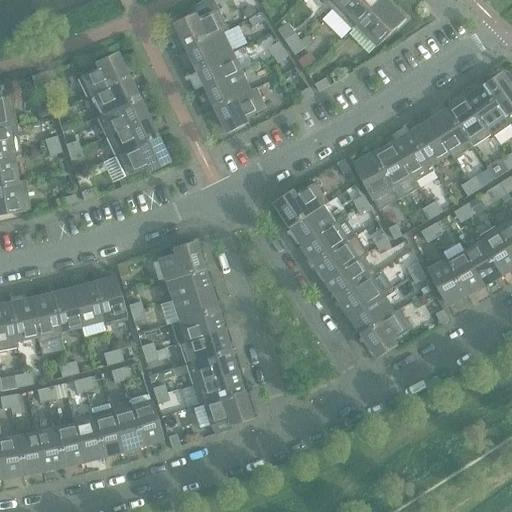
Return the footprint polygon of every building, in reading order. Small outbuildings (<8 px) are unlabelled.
[(224,34),(229,31),(214,0),(206,0),(192,9),(195,15),(177,24),(189,50),(224,33),(224,34)] [(323,0),(333,10),(342,0),(323,0)] [(360,27),(386,2),(384,0),(342,0),(333,10),(355,32),(360,27)] [(379,46),(405,21),(386,2),(360,27),(379,46)] [(264,21),(260,14),(259,14),(249,21),(254,28),(264,21)] [(301,41),(289,24),(278,31),(290,49),(301,41)] [(233,52),(224,34),(190,50),(199,69),(233,52)] [(295,56),(305,48),(301,41),(290,49),(295,56)] [(273,57),(284,50),(279,43),(268,50),(273,57)] [(278,64),(289,57),(284,50),(273,57),(278,64)] [(243,72),(233,52),(199,69),(208,88),(208,89),(243,72)] [(318,65),(311,53),(299,61),(306,73),(318,65)] [(127,81),(114,54),(95,63),(98,69),(77,79),(87,100),(92,97),(127,81)] [(57,79),(55,70),(42,74),(45,83),(57,79)] [(252,91),(243,72),(208,89),(217,107),(252,91)] [(45,83),(42,74),(31,78),(34,86),(45,83)] [(511,113),(511,87),(502,74),(485,86),(507,117),(511,113)] [(330,87),(326,79),(315,85),(319,93),(330,87)] [(135,99),(127,81),(92,97),(101,115),(135,99)] [(511,124),(507,117),(485,86),(468,98),(492,134),(492,135),(494,137),(511,124)] [(246,119),(267,109),(257,88),(252,91),(217,107),(230,133),(249,124),(246,119)] [(314,96),(310,88),(299,95),(303,102),(314,96)] [(0,127),(16,125),(11,96),(0,97),(0,127)] [(492,134),(468,98),(449,110),(473,147),(492,135),(492,134)] [(145,119),(136,99),(135,99),(101,115),(96,118),(105,138),(145,119)] [(50,117),(48,110),(47,105),(35,109),(38,120),(50,117)] [(70,117),(67,108),(55,112),(57,120),(70,117)] [(473,147),(449,110),(431,123),(451,155),(454,160),(473,147)] [(154,138),(145,119),(105,138),(115,157),(154,138)] [(451,155),(431,123),(413,133),(433,166),(451,155)] [(21,154),(16,125),(0,127),(0,157),(13,155),(21,154)] [(436,171),(433,166),(413,133),(393,145),(412,178),(415,183),(436,171)] [(59,145),(57,137),(44,141),(47,149),(59,145)] [(167,164),(154,138),(115,157),(125,178),(145,167),(148,173),(167,164)] [(80,150),(78,142),(65,146),(68,154),(80,150)] [(62,153),(59,145),(47,149),(50,157),(62,153)] [(412,178),(393,145),(375,155),(394,189),(412,178)] [(83,158),(80,150),(68,154),(71,162),(83,158)] [(0,185),(17,183),(13,155),(0,157),(0,185)] [(397,193),(394,189),(375,155),(356,166),(376,205),(397,193)] [(511,169),(511,164),(507,157),(500,162),(507,173),(511,169)] [(351,171),(345,160),(337,164),(344,175),(351,171)] [(507,173),(500,162),(499,160),(487,168),(495,181),(507,173)] [(483,189),(476,178),(469,182),(475,193),(483,189)] [(0,215),(30,211),(25,182),(25,181),(17,183),(0,185),(0,215)] [(475,193),(469,182),(461,187),(468,198),(475,193)] [(292,227),(324,206),(329,203),(316,184),(297,197),(293,192),(276,203),(292,227)] [(508,194),(501,184),(494,188),(501,199),(508,194)] [(501,199),(494,188),(487,193),(494,204),(501,199)] [(96,198),(93,190),(81,194),(83,202),(96,198)] [(77,204),(75,195),(63,199),(65,208),(77,204)] [(369,204),(365,196),(353,202),(357,210),(369,204)] [(443,213),(437,202),(429,206),(436,217),(443,213)] [(372,211),(369,204),(357,210),(361,217),(372,211)] [(476,215),(469,204),(462,209),(468,219),(476,215)] [(304,245),(336,224),(324,206),(292,227),(304,245)] [(436,217),(429,206),(422,210),(429,221),(436,217)] [(468,219),(462,209),(454,213),(461,224),(468,219)] [(511,217),(496,227),(511,253),(511,217)] [(316,263),(348,242),(336,224),(304,245),(316,263)] [(443,235),(436,224),(429,228),(435,239),(443,235)] [(402,237),(397,225),(389,230),(395,241),(402,237)] [(511,269),(511,253),(496,227),(479,238),(502,275),(506,273),(511,269)] [(435,239),(429,228),(421,233),(428,244),(435,239)] [(389,242),(385,234),(373,240),(377,248),(389,242)] [(327,280),(364,256),(364,257),(369,254),(357,236),(348,242),(316,263),(327,280)] [(502,275),(479,238),(478,238),(481,243),(465,252),(484,286),(502,275)] [(201,270),(192,242),(170,250),(172,255),(158,260),(165,281),(201,270)] [(392,250),(389,242),(377,248),(381,256),(392,250)] [(484,286),(465,252),(448,262),(466,296),(484,286)] [(340,299),(372,278),(376,275),(364,257),(364,256),(327,280),(340,299)] [(466,296),(448,262),(430,272),(448,306),(466,296)] [(128,276),(124,263),(116,266),(120,278),(128,276)] [(423,271),(419,263),(407,269),(411,277),(423,271)] [(208,290),(201,270),(165,281),(171,302),(208,290)] [(427,279),(423,271),(411,277),(415,285),(427,279)] [(352,317),(384,295),(372,278),(340,299),(352,317)] [(127,321),(114,279),(91,286),(102,323),(104,328),(127,321)] [(102,323),(91,286),(72,291),(81,329),(84,338),(105,332),(104,328),(102,323)] [(214,311),(208,290),(171,302),(178,322),(214,311)] [(81,329),(72,291),(51,297),(60,334),(81,329)] [(363,334),(396,313),(384,295),(352,317),(363,334)] [(60,334),(51,297),(29,302),(37,340),(39,345),(62,340),(60,334)] [(37,340),(29,302),(15,305),(9,306),(17,344),(37,340)] [(143,311),(140,303),(128,306),(131,315),(143,311)] [(0,352),(18,350),(17,344),(9,306),(0,307),(0,352)] [(449,320),(443,308),(435,313),(441,324),(449,320)] [(394,342),(413,329),(400,310),(396,313),(363,334),(380,358),(397,347),(394,342)] [(145,319),(143,311),(131,315),(133,323),(145,319)] [(221,332),(214,311),(178,322),(184,343),(221,332)] [(227,352),(221,332),(184,343),(191,363),(227,352)] [(155,352),(153,344),(141,348),(143,356),(155,352)] [(123,362),(119,350),(111,352),(115,365),(123,362)] [(115,365),(111,352),(103,355),(107,367),(115,365)] [(158,360),(155,352),(143,356),(146,364),(158,360)] [(234,373),(227,352),(191,363),(186,365),(193,386),(234,373)] [(78,375),(75,362),(67,364),(70,377),(78,375)] [(70,377),(67,364),(59,367),(62,379),(70,377)] [(131,380),(127,367),(118,370),(122,382),(131,380)] [(122,382),(118,370),(110,372),(114,384),(122,382)] [(33,386),(30,373),(22,375),(25,388),(33,386)] [(241,394),(234,373),(193,386),(200,407),(204,405),(241,394)] [(25,388),(22,375),(14,377),(16,389),(25,388)] [(94,390),(90,378),(82,380),(85,392),(94,390)] [(85,392),(82,380),(74,382),(77,395),(85,392)] [(167,394),(164,386),(152,389),(155,398),(167,394)] [(56,400),(54,387),(45,389),(48,402),(56,400)] [(48,402),(45,389),(37,391),(40,403),(48,402)] [(170,402),(167,394),(155,398),(157,406),(170,402)] [(249,420),(241,394),(204,405),(211,426),(225,421),(227,427),(249,420)] [(19,408),(16,395),(8,397),(10,409),(19,408)] [(162,439),(148,395),(131,401),(132,403),(129,404),(141,446),(162,439)] [(10,409),(8,397),(0,398),(0,400),(2,411),(10,409)] [(141,446),(129,404),(110,410),(122,451),(140,446),(141,446)] [(122,451),(110,410),(109,405),(90,410),(92,416),(102,457),(121,452),(122,451)] [(102,457),(92,416),(73,421),(73,424),(83,462),(101,457),(102,457)] [(83,462),(73,424),(54,429),(63,466),(81,462),(83,462)] [(63,466),(54,429),(35,433),(43,471),(63,466)] [(43,471),(35,433),(16,437),(23,475),(43,471)] [(180,448),(176,435),(168,438),(172,450),(180,448)] [(23,475),(16,437),(0,439),(0,463),(3,478),(23,475)]
